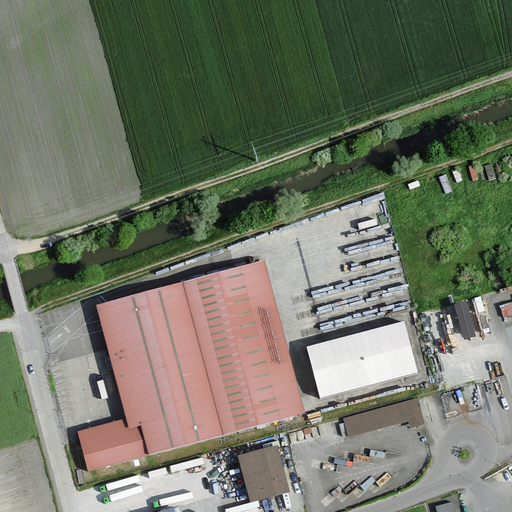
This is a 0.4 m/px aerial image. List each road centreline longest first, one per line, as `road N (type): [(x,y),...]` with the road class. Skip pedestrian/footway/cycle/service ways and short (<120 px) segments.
road 1 (track): [(511,75),(4,253),(0,236)]
road 2 (track): [(511,143),(0,326)]
road 3 (unclassified): [(73,511),(0,255)]
road 4 (residential): [(433,487),(441,452),(462,431),(481,436),(470,474)]
